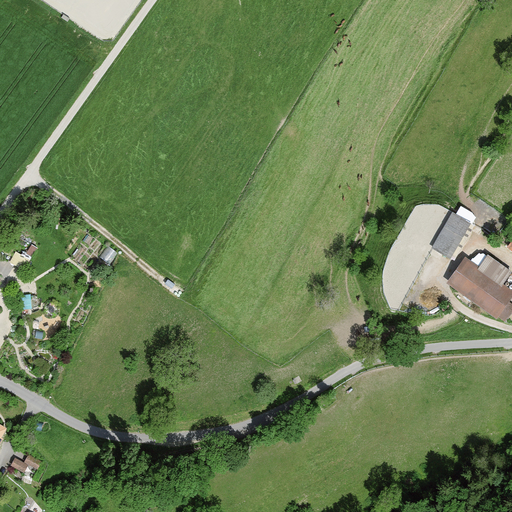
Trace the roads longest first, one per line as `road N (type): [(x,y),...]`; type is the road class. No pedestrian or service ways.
road 1 (unclassified): [(0,381),(84,428),(178,438),(269,418),(379,357),(511,343)]
road 2 (track): [(0,216),(153,0)]
